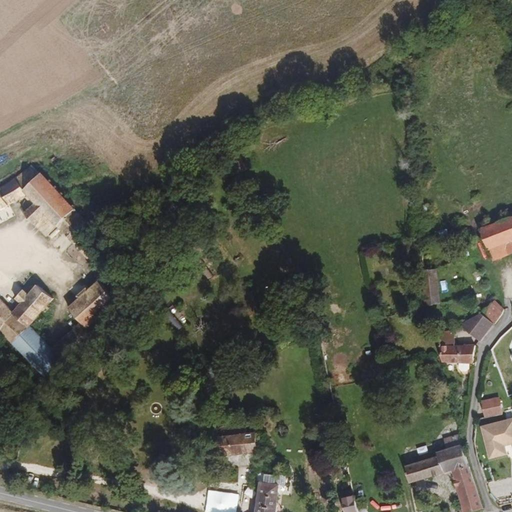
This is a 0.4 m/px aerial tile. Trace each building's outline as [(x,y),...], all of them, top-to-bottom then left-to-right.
[(84,239),(90,234),(49,182),(37,168),(21,178),(31,196),(33,198),(29,200),(36,210),(40,207),(49,219),(37,228),(47,240),(59,231),(88,264),(94,260),(98,256),(84,239)] [(21,178),(13,182),(22,201),(31,196),(21,178)] [(0,212),(22,201),(13,182),(9,185),(0,189),(0,212)] [(27,216),(37,228),(49,219),(40,207),(36,210),(27,216)] [(511,222),(481,229),(490,250),(511,243),(511,222)] [(511,243),(490,250),(494,262),(511,255),(511,243)] [(436,268),(422,270),(426,303),(440,302),(436,268)] [(126,300),(109,279),(97,287),(116,309),(126,300)] [(67,311),(79,328),(84,333),(116,309),(97,287),(67,311)] [(0,301),(0,337),(41,386),(60,369),(24,329),(51,303),(37,288),(26,297),(18,305),(10,313),(0,301)] [(11,299),(18,305),(26,297),(20,291),(11,299)] [(479,313),(494,322),(496,322),(503,313),(503,307),(495,298),(479,313)] [(474,320),(491,329),(494,322),(479,313),(474,320)] [(474,320),(468,321),(464,330),(484,341),(491,329),(474,320)] [(49,355),(62,368),(91,343),(84,333),(79,328),(49,355)] [(446,333),(445,357),(445,364),(461,364),(471,364),(475,364),(475,346),(461,346),(460,333),(446,333)] [(468,372),(472,369),(471,364),(461,364),(461,369),(465,372),(468,372)] [(505,415),(501,400),(485,403),(489,418),(505,415)] [(207,413),(196,415),(203,448),(214,449),(213,440),(207,413)] [(490,458),(509,453),(507,446),(511,444),(511,416),(481,425),(490,458)] [(225,439),(248,436),(247,429),(224,432),(225,439)] [(220,459),(222,461),(260,456),(257,435),(248,436),(225,439),(213,440),(214,449),(213,459),(220,459)] [(460,442),(458,436),(444,441),(445,446),(460,442)] [(474,511),(481,511),(460,442),(445,446),(446,452),(438,454),(438,458),(443,475),(452,472),(465,511),(474,511)] [(438,458),(406,468),(410,486),(443,475),(438,458)] [(263,488),(262,491),(259,511),(277,511),(281,491),(278,490),(279,479),(275,478),(275,476),(273,475),(272,477),(271,477),(271,474),(268,473),(265,488),(263,488)] [(348,511),(358,511),(356,500),(346,502),(348,511)]
